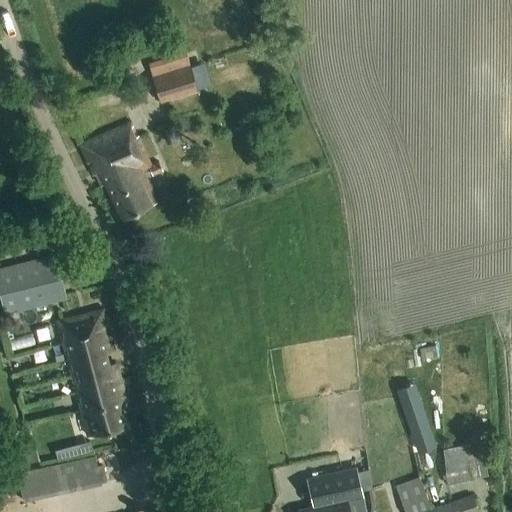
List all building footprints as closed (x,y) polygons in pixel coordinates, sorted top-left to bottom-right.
[(187,65),(150,76),(158,103),(196,92),(188,65),(187,65)] [(149,166),(130,122),(78,145),(92,176),(98,173),(119,220),(156,203),(142,172),(148,169),(151,176),(162,171),(158,162),(149,166)] [(493,210),(511,201),(511,173),(482,186),(493,210)] [(9,267),(0,269),(0,298),(4,314),(19,310),(35,306),(50,302),(66,299),(55,256),(40,259),(24,263),(9,267)] [(102,310),(56,322),(61,341),(66,360),(71,379),(76,398),(79,410),(81,410),(82,416),(88,436),(123,427),(119,411),(128,409),(127,405),(124,396),(123,392),(122,386),(117,367),(116,364),(108,366),(104,352),(113,350),(112,348),(109,336),(106,337),(104,330),(103,326),(106,325),(102,310)] [(431,430),(419,393),(400,399),(413,437),(431,430)] [(40,436),(23,439),(26,462),(44,459),(40,436)] [(472,480),(472,479),(467,445),(443,450),(443,452),(445,468),(447,485),(472,480)] [(100,486),(95,459),(16,474),(21,501),(100,486)] [(364,511),(361,497),(355,468),(307,478),(313,506),(297,509),(297,511),(364,511)] [(432,511),(432,510),(430,510),(418,477),(392,487),(401,511),(432,511)] [(452,502),(455,511),(475,511),(477,511),(472,495),(452,502)] [(455,511),(452,502),(432,510),(432,511),(455,511)]
